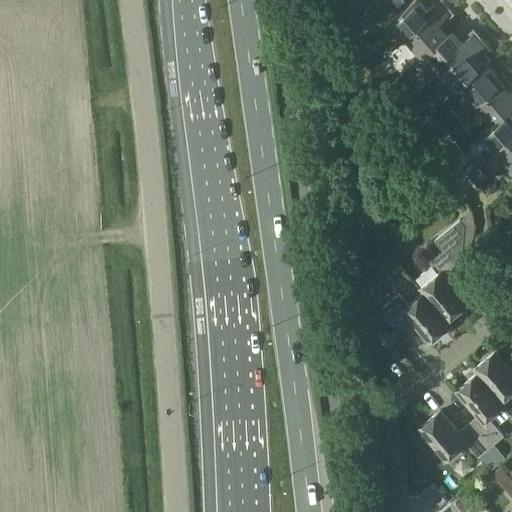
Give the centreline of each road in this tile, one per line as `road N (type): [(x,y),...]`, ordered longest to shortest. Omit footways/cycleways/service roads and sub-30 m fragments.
road 1 (primary): [(313,511),(248,0)]
road 2 (primary): [(184,0),(219,267),(229,511)]
road 3 (unclassified): [(174,511),(129,0)]
road 4 (unclassified): [(305,223),(352,511)]
road 5 (residential): [(405,511),(391,404),(500,317)]
road 6 (unclassified): [(305,223),(275,0)]
